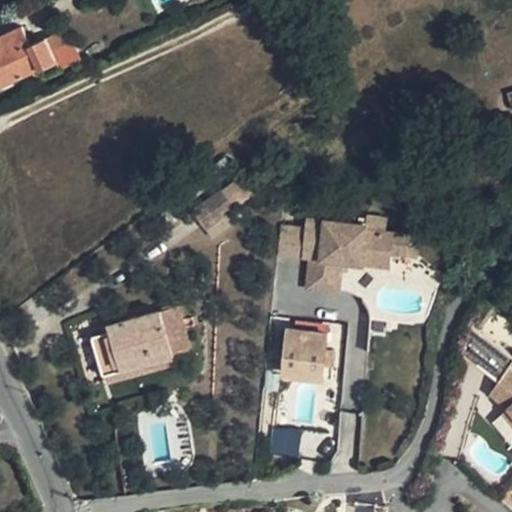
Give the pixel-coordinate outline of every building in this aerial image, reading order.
[(57,58),(47,36),(31,44),(23,25),(0,35),(0,38),(1,42),(0,42),(0,79),(2,84),(41,66),(45,75),(61,67),(57,58)] [(47,36),(57,58),(71,51),(61,29),(47,36)] [(223,188),(236,207),(253,195),(240,176),(223,188)] [(236,207),(223,188),(194,209),(207,228),(236,207)] [(288,227),(284,258),(310,260),(307,290),(339,294),(341,273),(342,263),(347,264),(391,269),(392,255),(394,235),(367,232),(368,227),(334,223),(320,222),(307,221),(306,229),(288,227)] [(284,258),(288,227),(281,227),(278,257),(284,258)] [(419,238),(394,235),(392,255),(417,258),(419,238)] [(179,303),(162,308),(174,349),(191,344),(179,303)] [(111,330),(93,335),(104,374),(176,353),(174,349),(162,308),(109,323),(111,330)] [(511,369),(508,366),(511,361),(511,353),(468,321),(463,355),(488,373),(492,368),(502,375),(499,380),(490,393),(504,411),(508,407),(511,411),(511,369)] [(289,328),(285,373),(324,377),(329,332),(289,328)] [(492,368),(488,373),(499,380),(502,375),(492,368)] [(511,424),(502,413),(491,423),(511,446),(511,444),(511,424)] [(271,429),(272,453),(299,453),(298,428),(271,429)]
